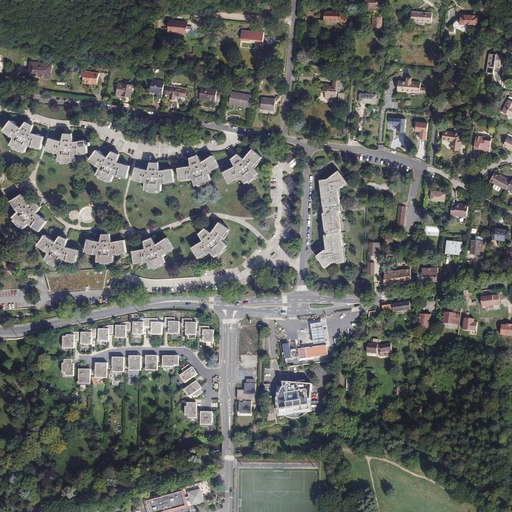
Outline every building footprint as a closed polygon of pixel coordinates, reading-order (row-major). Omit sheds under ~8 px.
[(380,17),(382,17),(383,0),(365,0),(365,7),(370,7),(370,12),(372,12),(373,15),(373,18),(372,30),(381,31),(382,23),(380,23),(382,20),(380,17)] [(341,12),(325,11),(324,20),(338,21),(345,25),(349,17),(341,12)] [(433,13),(416,12),(416,21),(432,23),(433,13)] [(460,24),(478,25),(479,15),(461,14),(460,24)] [(188,22),(170,21),(169,32),(187,33),(188,22)] [(264,32),(246,30),(246,40),(250,41),(251,40),(257,40),(257,46),(263,46),(264,32)] [(495,67),(500,68),(502,53),(497,52),(496,55),(489,54),(486,73),(494,74),(494,72),(494,71),(495,67)] [(42,65),(42,63),(31,61),(30,75),(51,77),(52,66),(42,65)] [(90,82),(98,83),(99,73),(85,71),(83,83),(90,84),(90,83),(90,82)] [(398,91),(420,93),(421,87),(421,83),(412,82),(412,78),(407,77),(407,82),(398,81),(398,91)] [(341,79),(333,78),(333,85),(329,85),(329,84),(323,84),(323,91),(326,91),(325,99),(339,100),(339,101),(345,102),(345,93),(340,93),(341,79)] [(165,82),(152,80),(150,92),(154,93),(154,92),(158,93),(158,97),(162,98),(165,82)] [(133,85),(119,83),(117,94),(131,97),(133,85)] [(187,89),(172,86),(169,99),(176,100),(176,96),(185,97),(187,89)] [(217,89),(201,87),(199,99),(215,102),(219,102),(220,95),(216,95),(217,89)] [(236,102),(236,105),(250,107),(252,96),(231,92),(229,104),(233,104),(233,102),(236,102)] [(377,94),(360,94),(360,102),(376,103),(377,94)] [(276,99),(262,98),(261,109),(275,110),(276,99)] [(511,101),(508,99),(502,112),(509,115),(509,116),(511,117),(511,101)] [(35,104),(35,105),(32,110),(33,111),(36,112),(41,114),(47,116),(53,118),(58,119),(63,119),(70,119),(75,119),(76,119),(75,112),(68,112),(61,111),(54,110),(53,110),(51,109),(49,109),(47,108),(46,108),(44,107),(41,106),(39,105),(36,104),(35,104)] [(406,119),(391,117),(390,124),(398,125),(398,131),(406,132),(406,119)] [(21,128),(11,120),(3,130),(13,138),(10,145),(14,147),(13,148),(20,152),(21,151),(25,152),(29,145),(41,149),(45,136),(32,133),(34,125),(26,121),(21,128)] [(428,123),(417,122),(416,131),(421,131),(420,138),(426,139),(428,123)] [(462,134),(444,131),(442,139),(453,141),(451,149),(459,151),(462,134)] [(62,141),(50,138),(46,150),(59,153),(58,161),(63,161),(63,163),(71,163),(71,162),(75,162),(76,155),(88,153),(87,145),(91,145),(90,142),(87,142),(87,140),(74,142),(73,134),(64,133),(62,141)] [(484,150),(490,151),(492,138),(486,137),(485,136),(483,136),(481,137),(476,136),(474,149),(480,150),(480,148),(484,149),(484,150)] [(238,154),(232,159),(235,166),(224,172),(230,184),(241,178),(246,184),(249,181),(250,182),(256,177),(256,176),(259,173),(254,167),(263,157),(253,149),(244,159),(238,154)] [(120,154),(112,151),(107,157),(97,150),(89,160),(100,168),(96,175),(100,176),(100,178),(107,181),(108,180),(112,182),(115,175),(127,178),(131,166),(118,162),(120,154)] [(301,165),(291,153),(285,158),(296,170),(301,165)] [(198,155),(190,158),(191,166),(178,168),(180,181),(193,179),(196,186),(200,184),(200,186),(208,183),(207,182),(211,180),(209,173),(220,166),(213,155),(202,162),(198,155)] [(148,170),(136,167),(133,179),(145,182),(145,190),(149,190),(149,192),(157,192),(157,191),(162,191),(162,183),(175,181),(173,169),(160,171),(159,163),(150,162),(148,170)] [(328,179),(320,180),(325,212),(323,213),(326,235),(325,235),(327,249),(324,250),(317,255),(326,267),(332,263),(338,262),(338,263),(346,262),(341,229),(343,229),(340,211),(342,211),(339,189),(340,189),(348,182),(339,170),(328,179)] [(490,181),(506,190),(507,189),(511,181),(503,176),(502,177),(498,175),(494,173),(490,181)] [(300,186),(290,175),(284,180),(294,191),(300,186)] [(446,192),(432,191),(431,200),(445,201),(446,192)] [(29,205),(22,194),(11,201),(18,212),(12,217),(15,220),(14,221),(20,227),(21,226),(24,229),(30,224),(40,232),(48,221),(37,213),(42,207),(36,201),(29,205)] [(299,208),(289,197),(283,202),(293,213),(299,208)] [(455,207),(452,206),(451,216),(467,217),(468,208),(461,207),(461,206),(456,205),(455,207)] [(398,229),(404,230),(407,207),(400,206),(398,229)] [(298,230),(287,219),(282,224),(292,235),(298,230)] [(212,233),(205,228),(199,234),(203,241),(192,247),(199,259),(210,252),(215,257),(218,254),(220,255),(225,250),(224,249),(228,246),(222,240),(230,229),(219,222),(212,233)] [(501,241),(508,242),(509,231),(493,229),(492,239),(501,240),(501,241)] [(100,242),(88,239),(85,251),(98,254),(98,262),(102,262),(102,263),(110,264),(110,262),(114,262),(115,255),(127,252),(125,239),(112,242),(111,234),(102,234),(100,242)] [(56,242),(45,235),(38,245),(48,253),(45,260),(49,262),(49,263),(56,266),(57,265),(61,266),(64,259),(76,262),(79,250),(67,247),(68,239),(61,235),(56,242)] [(146,249),(133,251),(135,264),(148,261),(151,268),(155,267),(156,268),(163,265),(162,264),(167,262),(164,255),(175,248),(168,237),(157,244),(152,237),(144,241),(146,249)] [(286,240),(281,245),(291,257),(297,252),(286,240)] [(484,242),(472,240),(471,253),(482,254),(484,242)] [(463,242),(448,241),(446,252),(462,254),(463,242)] [(381,243),(371,243),(370,255),(380,255),(381,243)] [(142,269),(136,267),(135,275),(140,276),(144,277),(149,278),(155,278),(160,278),(165,278),(177,277),(198,276),(202,276),(201,268),(197,269),(193,269),(176,270),(165,271),(160,271),(155,271),(150,271),(146,270),(142,269)] [(107,268),(45,272),(50,291),(104,287),(105,287),(106,287),(107,287),(109,285),(111,283),(112,281),(113,276),(115,276),(116,271),(113,270),(107,268)] [(423,273),(418,272),(417,275),(416,281),(422,281),(422,282),(437,281),(437,273),(438,273),(438,268),(423,268),(423,273)] [(384,286),(412,282),(411,276),(410,269),(385,272),(384,286)] [(493,296),(481,297),(483,307),(494,306),(494,305),(500,304),(499,295),(493,296)] [(412,310),(410,302),(382,306),(383,312),(388,312),(388,313),(395,312),(395,316),(411,313),(411,310),(412,310)] [(445,312),(444,323),(459,324),(460,314),(456,314),(445,312)] [(435,327),(436,317),(431,317),(431,316),(421,315),(420,326),(430,327),(435,327)] [(133,332),(133,334),(143,334),(143,328),(143,327),(147,327),(148,319),(144,318),(138,320),(138,322),(133,322),(133,327),(133,332)] [(165,322),(165,326),(169,326),(169,328),(169,334),(179,334),(179,328),(180,323),(180,322),(175,321),(175,318),(165,318),(165,322)] [(148,319),(147,327),(151,327),(151,335),(162,335),(162,328),(162,322),(157,322),(157,319),(148,319)] [(192,319),(182,319),(182,323),(182,327),(186,327),(186,329),(186,335),(197,335),(197,331),(197,323),(192,322),(192,319)] [(115,335),(115,337),(126,338),(126,332),(126,330),(130,330),(130,327),(130,322),(126,322),(120,323),(120,325),(115,325),(115,330),(115,335)] [(323,322),(311,324),(311,326),(312,333),(313,337),(314,342),(314,345),(326,343),(326,341),(325,335),(325,331),(324,324),(323,322)] [(511,324),(507,324),(507,325),(502,325),(501,335),(511,335),(511,324)] [(98,339),(98,341),(109,341),(109,335),(109,334),(113,334),(113,330),(113,325),(109,325),(103,327),(103,329),(98,329),(98,333),(98,339)] [(209,326),(199,326),(199,331),(199,335),(203,335),(203,336),(203,342),(214,342),(214,330),(209,330),(209,326)] [(81,342),(81,344),(91,345),(91,339),(91,337),(95,337),(95,333),(96,329),(92,329),(86,330),(86,332),(81,332),(81,337),(81,342)] [(63,336),(63,348),(74,348),(74,342),(74,340),(78,340),(78,337),(78,332),(75,332),(70,333),(70,335),(66,335),(66,336),(63,336)] [(378,339),(373,338),(373,343),(368,342),(367,352),(377,353),(378,349),(380,349),(381,352),(380,352),(381,356),(385,356),(384,351),(392,350),(391,343),(381,344),(381,345),(378,344),(378,339)] [(293,342),(290,343),(287,343),(284,344),(286,358),(288,357),(292,357),(295,356),(299,355),(297,345),(297,342),(293,342)] [(327,344),(305,348),(306,357),(307,358),(328,355),(327,344)] [(141,371),(141,356),(131,356),(131,357),(129,357),(129,371),(141,371)] [(158,370),(158,356),(148,356),(148,357),(146,357),(146,370),(158,370)] [(179,365),(179,357),(172,357),(172,356),(164,356),(163,366),(175,367),(175,365),(179,365)] [(124,372),(124,358),(114,357),(114,359),(112,359),(112,372),(124,372)] [(63,359),(63,373),(66,373),(66,376),(74,376),(75,364),(73,364),(73,360),(63,359)] [(107,378),(107,363),(98,363),(98,364),(95,364),(95,378),(107,378)] [(184,373),(180,376),(185,383),(198,374),(193,367),(192,367),(192,368),(189,364),(182,370),(184,373)] [(90,384),(90,369),(80,369),(80,370),(78,370),(78,384),(90,384)] [(356,377),(347,376),(346,391),(356,391),(356,377)] [(245,390),(238,390),(237,399),(240,399),(240,402),(239,412),(252,412),(252,401),(255,401),(255,394),(256,395),(256,383),(255,383),(255,379),(247,379),(247,383),(245,383),(245,390)] [(197,381),(184,390),(190,397),(193,395),(194,397),(196,396),(196,397),(203,392),(201,389),(202,388),(197,381)] [(313,385),(283,382),(286,393),(282,394),(281,396),(280,398),(280,400),(279,402),(279,404),(279,406),(281,416),(311,410),(309,400),(311,400),(313,385)] [(185,403),(185,415),(188,415),(188,418),(196,418),(197,409),(197,407),(196,407),(196,403),(185,403)] [(212,425),(212,413),(210,413),(210,412),(201,412),(201,420),(201,425),(212,425)] [(149,508),(149,511),(162,511),(187,505),(187,502),(189,501),(191,501),(192,505),(204,501),(203,497),(201,490),(189,493),(190,497),(186,498),(183,489),(147,499),(148,503),(147,504),(147,508),(149,508)]
